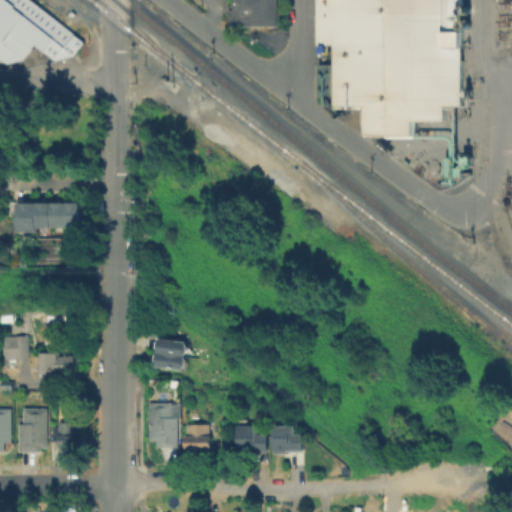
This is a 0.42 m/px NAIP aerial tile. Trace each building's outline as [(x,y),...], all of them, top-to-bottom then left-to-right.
[(0,0),(32,0),(90,42),(69,70),(36,46),(15,75),(0,63),(0,0)] [(273,0),(274,24),(228,24),(228,7),(231,7),(230,0),(273,0)] [(459,0),(460,103),(443,103),(443,119),(413,119),(413,133),(365,133),(365,103),(334,103),(334,43),(316,43),(316,0),(459,0)] [(20,226),(20,204),(86,204),(86,227),(20,226)] [(12,320),(0,320),(0,308),(11,308),(12,320)] [(45,320),(45,309),(66,309),(66,320),(45,320)] [(27,357),(3,357),(3,334),(27,334),(27,357)] [(158,363),(162,336),(190,341),(186,367),(158,363)] [(40,372),(40,351),(74,351),(74,372),(40,372)] [(153,445),(153,403),(181,403),(181,445),(153,445)] [(0,450),(0,408),(13,408),(13,450),(0,450)] [(23,452),(23,410),(49,410),(49,452),(23,452)] [(84,420),(84,433),(79,433),(79,440),(53,440),(53,425),(61,425),(61,421),(84,420)] [(211,423),(211,434),(212,434),(213,447),(204,447),(204,451),(195,451),(195,447),(187,448),(187,434),(188,434),(188,422),(211,422),(211,423)] [(262,425),(262,433),(271,433),(271,451),(240,451),(240,425),(262,425)] [(298,425),(298,433),(308,433),(308,451),(275,451),(275,425),(298,425)]
